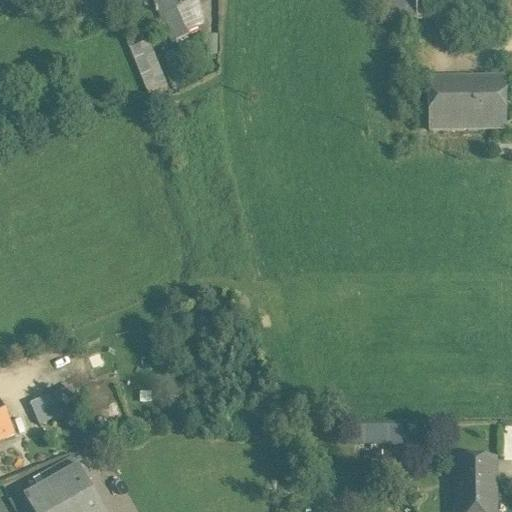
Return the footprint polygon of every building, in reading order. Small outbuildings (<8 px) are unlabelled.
[(152,0),(156,10),(155,11),(156,13),(157,12),(171,43),(188,35),(177,8),(181,6),(177,0),(152,0)] [(395,0),(374,0),(375,10),(395,10),(395,0)] [(503,0),(395,0),(395,10),(395,21),(417,21),(417,20),(503,19),(503,0)] [(148,42),(130,50),(148,95),(166,87),(148,42)] [(175,50),(163,55),(177,91),(189,86),(175,50)] [(504,82),(428,82),(429,132),(505,131),(504,82)] [(74,388),(34,405),(40,419),(80,402),(74,388)] [(0,407),(0,443),(14,437),(0,407)] [(402,429),(370,429),(370,445),(402,445),(402,429)] [(494,511),(494,462),(454,462),(454,511),(494,511)] [(102,511),(78,469),(24,500),(30,511),(102,511)]
